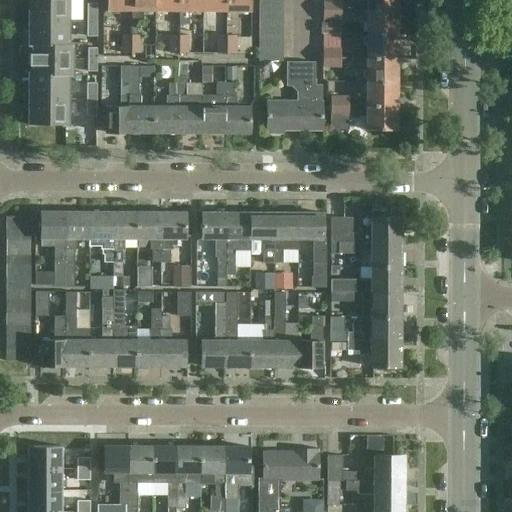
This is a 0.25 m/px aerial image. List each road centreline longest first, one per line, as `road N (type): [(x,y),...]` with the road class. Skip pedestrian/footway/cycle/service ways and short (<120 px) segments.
road 1 (residential): [(464,187),(0,183)]
road 2 (residential): [(464,416),(0,419)]
road 3 (unclassified): [(464,187),(463,38)]
